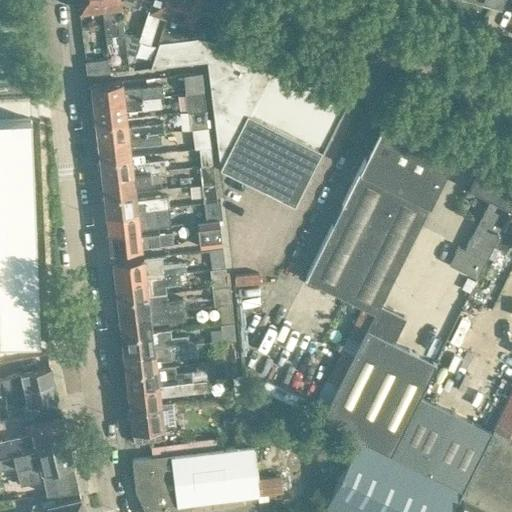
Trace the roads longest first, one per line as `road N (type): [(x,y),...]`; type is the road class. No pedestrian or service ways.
road 1 (residential): [(55,0),(90,375),(117,504)]
road 2 (unclassified): [(511,105),(296,0)]
